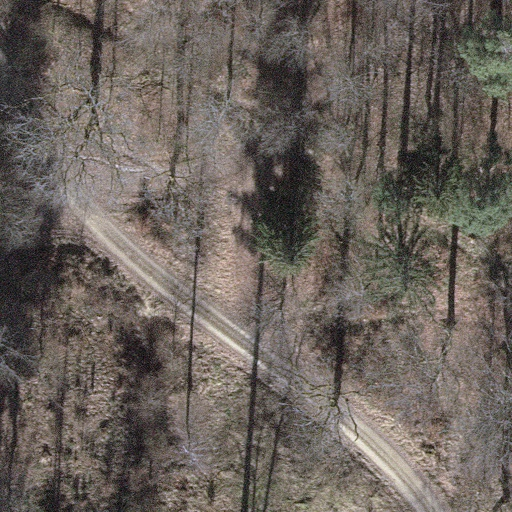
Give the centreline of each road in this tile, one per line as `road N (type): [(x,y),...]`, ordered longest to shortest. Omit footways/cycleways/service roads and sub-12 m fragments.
road 1 (track): [(401,0),(315,83),(193,125),(7,41)]
road 2 (track): [(0,29),(7,41),(16,246),(0,272)]
